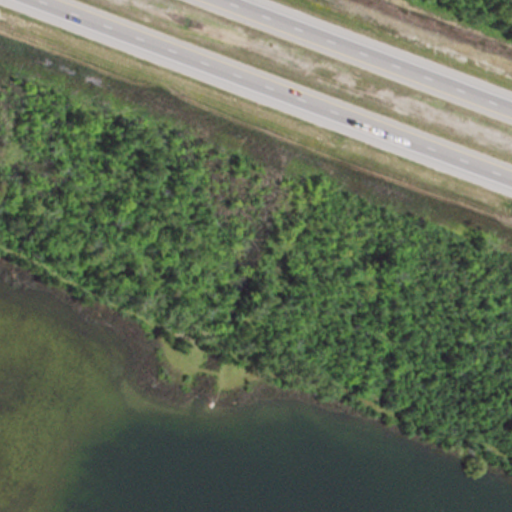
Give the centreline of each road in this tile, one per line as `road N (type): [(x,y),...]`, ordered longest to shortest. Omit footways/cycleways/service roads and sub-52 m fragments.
road 1 (motorway): [(31,0),(511,181)]
road 2 (motorway): [(511,107),(226,0)]
